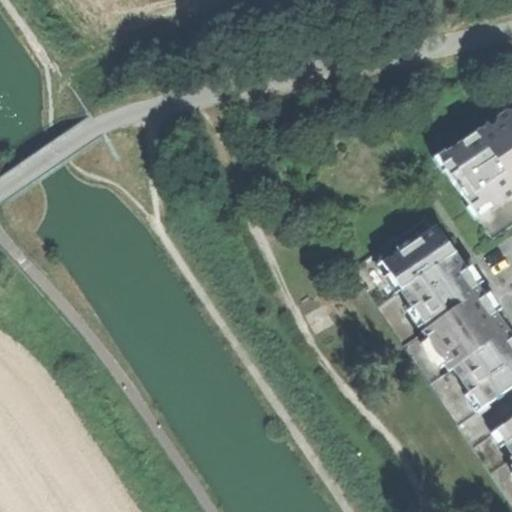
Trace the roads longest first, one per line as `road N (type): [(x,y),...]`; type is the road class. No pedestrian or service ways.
road 1 (residential): [(99,127),(203,92),(511,25)]
road 2 (track): [(47,59),(81,61),(398,0)]
road 3 (track): [(349,511),(160,226)]
road 4 (track): [(160,226),(139,198),(74,163),(55,138),(47,59)]
road 5 (unclassified): [(99,127),(0,197)]
